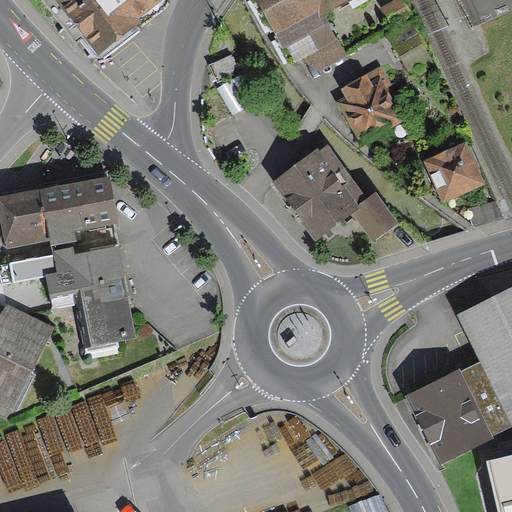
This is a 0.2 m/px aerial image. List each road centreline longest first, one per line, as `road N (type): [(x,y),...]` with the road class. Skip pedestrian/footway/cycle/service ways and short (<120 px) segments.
road 1 (unknown): [(222,212),(307,126),(334,82),(383,47)]
road 2 (residential): [(511,244),(344,313)]
road 3 (residential): [(196,0),(178,54),(173,127),(154,157)]
road 4 (primary): [(308,286),(198,195)]
road 5 (primary): [(198,195),(253,317)]
road 6 (primary): [(56,76),(154,157)]
